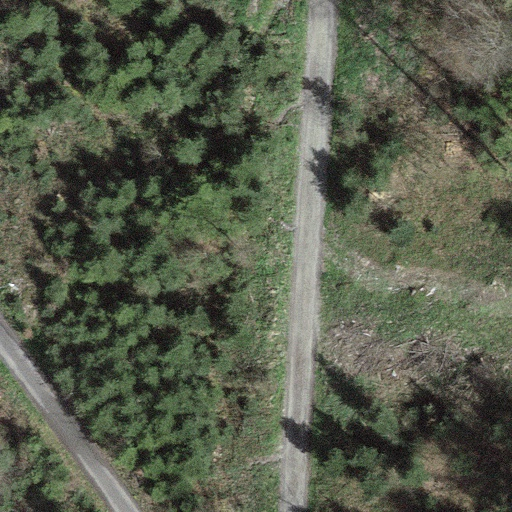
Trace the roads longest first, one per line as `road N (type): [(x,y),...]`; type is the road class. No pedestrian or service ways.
road 1 (track): [(318,0),(292,511)]
road 2 (track): [(138,511),(0,312)]
